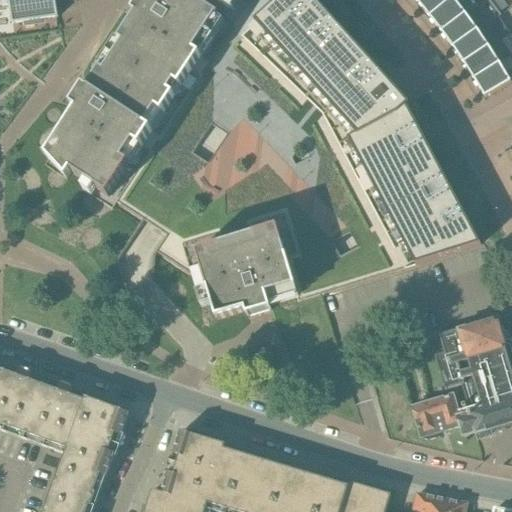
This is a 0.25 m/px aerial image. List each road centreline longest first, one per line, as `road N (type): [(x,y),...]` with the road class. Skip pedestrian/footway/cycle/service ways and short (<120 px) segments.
road 1 (unclassified): [(164,389),(404,469),(511,489)]
road 2 (residential): [(511,101),(467,125),(422,48),(375,0)]
road 3 (residential): [(0,147),(107,0)]
road 4 (unclassified): [(0,336),(164,389)]
road 5 (residential): [(119,511),(164,389)]
